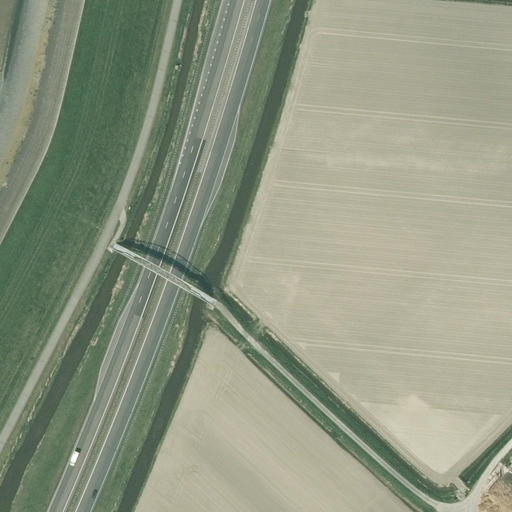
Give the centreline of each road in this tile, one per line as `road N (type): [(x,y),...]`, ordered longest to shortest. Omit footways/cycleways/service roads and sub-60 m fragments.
road 1 (trunk): [(84,511),(167,306),(263,0)]
road 2 (trunk): [(235,0),(149,270),(56,511)]
road 3 (unclassified): [(0,446),(121,198),(177,0)]
road 4 (unclassified): [(447,511),(333,419),(216,305)]
